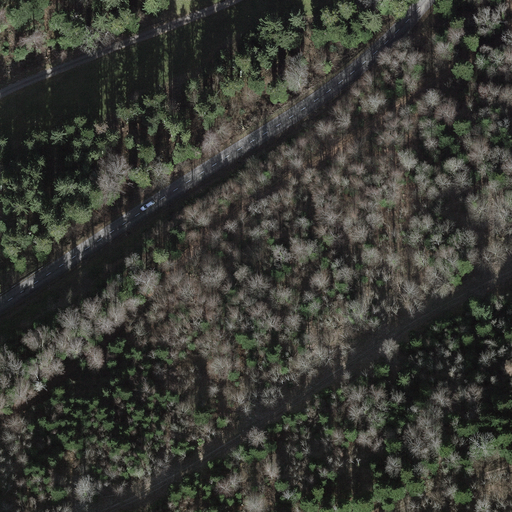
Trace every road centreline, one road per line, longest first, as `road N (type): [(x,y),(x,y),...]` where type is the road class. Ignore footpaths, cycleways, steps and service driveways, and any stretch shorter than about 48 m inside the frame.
road 1 (track): [(0,407),(83,355),(195,242),(511,27)]
road 2 (tertiary): [(426,0),(330,90),(0,302)]
road 3 (track): [(97,511),(511,271)]
road 4 (track): [(367,511),(511,468)]
